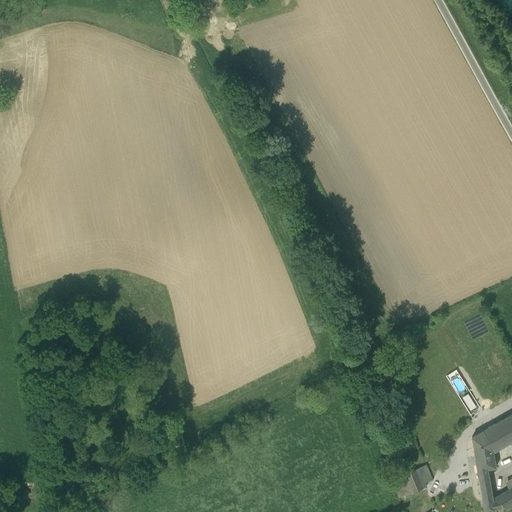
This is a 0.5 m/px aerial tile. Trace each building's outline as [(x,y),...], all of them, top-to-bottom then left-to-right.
[(448,373),(450,380),(460,377),(458,370),(448,373)] [(460,376),(452,382),(463,398),(471,393),(460,376)] [(511,413),(479,433),(493,452),(511,441),(511,413)] [(479,433),(472,437),(479,482),(488,481),(487,470),(488,469),(496,468),(493,452),(479,433)] [(432,480),(426,465),(404,474),(411,492),(426,486),(424,483),(432,480)] [(492,498),(488,481),(479,482),(483,500),(492,498)] [(499,496),(492,498),(483,500),(484,511),(504,507),(505,510),(511,506),(511,490),(505,495),(499,497),(499,496)]
